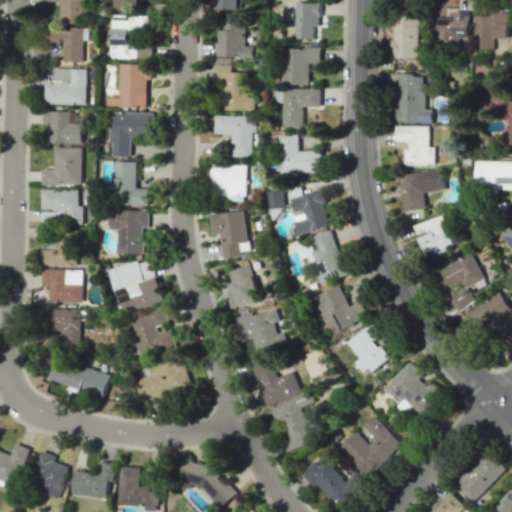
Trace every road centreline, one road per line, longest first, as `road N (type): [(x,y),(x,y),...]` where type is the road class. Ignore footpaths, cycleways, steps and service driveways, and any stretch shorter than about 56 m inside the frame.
road 1 (residential): [(238,422),(199,433),(115,434),(31,407),(12,389),(6,358),(15,0)]
road 2 (residential): [(294,511),(238,422),(187,260),(180,223),(184,0)]
road 3 (tertiary): [(361,0),(359,152),(381,250),(437,343),(511,416)]
road 4 (residential): [(495,399),(382,511)]
